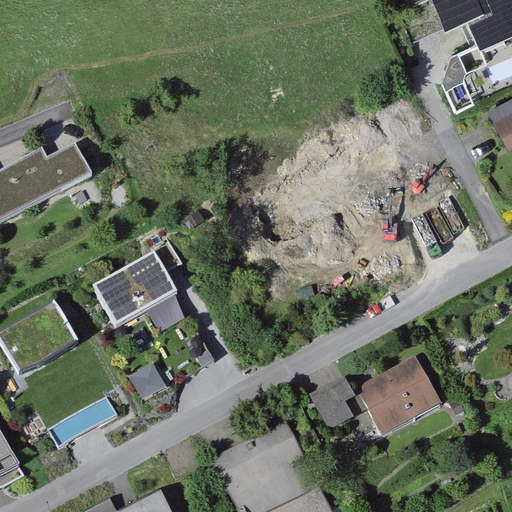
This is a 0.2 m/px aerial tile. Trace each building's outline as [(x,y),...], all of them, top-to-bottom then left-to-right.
[(474,29),(488,62),(511,51),(511,0),(438,0),(454,38),(474,29)] [(394,155),(424,139),(403,101),(374,116),(394,155)] [(511,114),(495,123),(511,156),(511,114)] [(378,139),(259,201),(279,238),(337,207),(344,220),(404,189),(378,139)] [(0,224),(88,179),(72,148),(45,162),(40,152),(0,172),(0,224)] [(92,290),(114,334),(176,302),(154,258),(92,290)] [(53,305),(0,335),(0,351),(18,383),(78,348),(53,305)] [(357,394),(382,441),(438,412),(413,365),(357,394)] [(310,397),(327,435),(363,419),(345,381),(310,397)] [(233,511),(330,511),(288,428),(211,466),(233,511)] [(0,493),(24,481),(0,436),(0,493)] [(165,511),(160,501),(137,511),(165,511)]
